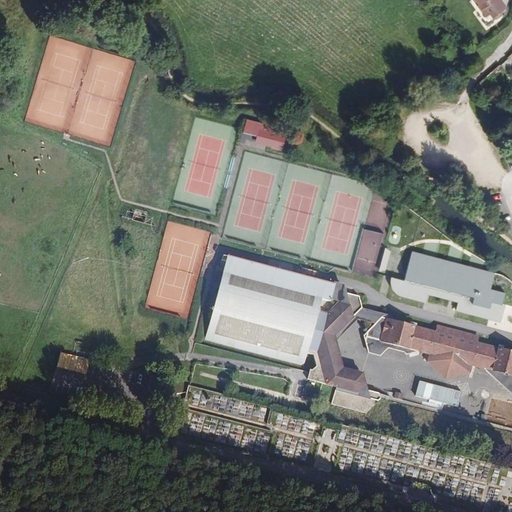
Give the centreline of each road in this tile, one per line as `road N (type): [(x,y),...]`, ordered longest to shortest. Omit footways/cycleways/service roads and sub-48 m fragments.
road 1 (residential): [(434,511),(156,436)]
road 2 (track): [(156,436),(0,395)]
